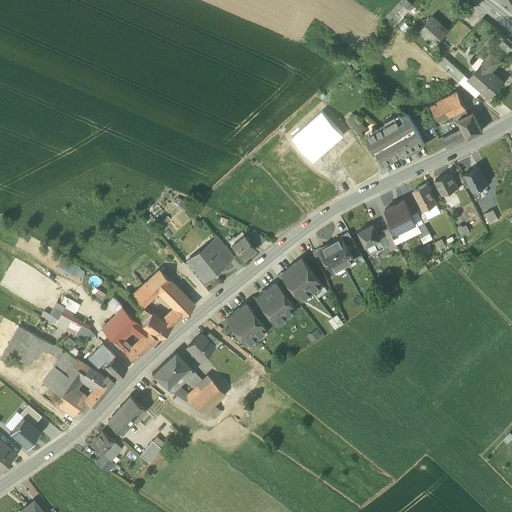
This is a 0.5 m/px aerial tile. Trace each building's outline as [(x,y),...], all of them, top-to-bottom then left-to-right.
[(413,5),(408,0),(402,0),(387,15),(395,23),(413,5)] [(446,31),(431,16),(419,29),(434,44),(446,31)] [(490,52),(468,78),(471,81),(489,96),(502,80),(490,70),(499,60),(490,52)] [(452,63),(444,56),(438,63),(446,70),(452,63)] [(465,74),(452,63),(446,70),(459,81),(465,74)] [(457,90),(430,104),(438,119),(439,118),(442,118),(442,119),(454,112),(465,107),(457,90)] [(454,112),(457,118),(468,113),(465,107),(454,112)] [(468,113),(457,118),(462,127),(467,137),(482,130),(473,110),(468,113)] [(404,113),(365,135),(374,150),(376,148),(383,162),(400,153),(404,155),(424,144),(418,131),(418,130),(409,115),(404,113)] [(365,128),(353,115),(347,121),(359,134),(365,128)] [(450,120),(435,127),(439,135),(454,128),(450,120)] [(460,130),(443,139),(448,147),(467,137),(462,127),(459,128),(460,130)] [(352,147),(339,132),(330,139),(336,144),(332,147),(340,157),(352,147)] [(325,143),(319,148),(301,164),(313,179),(315,178),(340,157),(332,147),(336,144),(330,139),(325,143)] [(352,147),(340,157),(344,162),(357,153),(352,147)] [(377,175),(357,153),(344,162),(356,175),(347,180),(353,189),(377,175)] [(487,183),(478,166),(464,173),(472,190),(483,185),(486,184),(487,183)] [(457,186),(449,172),(435,179),(442,194),(457,186)] [(315,178),(313,179),(302,195),(323,207),(353,189),(347,180),(332,189),(315,178)] [(436,203),(426,184),(413,190),(422,207),(428,204),(429,206),(436,203)] [(415,223),(404,199),(385,209),(392,224),(396,232),(415,223)] [(436,203),(429,206),(428,204),(422,207),(427,218),(440,212),(436,203)] [(494,210),(486,213),(489,220),(497,217),(494,210)] [(415,223),(396,232),(399,237),(393,239),(396,245),(421,232),(418,226),(417,226),(415,223)] [(424,223),(418,226),(421,232),(423,236),(424,236),(429,233),(424,223)] [(373,224),(358,231),(365,246),(373,242),(379,239),(380,239),(373,224)] [(392,224),(386,226),(388,229),(393,239),(399,237),(396,232),(392,224)] [(467,224),(458,229),(461,235),(470,230),(467,224)] [(393,239),(388,229),(381,233),(390,251),(397,247),(393,239)] [(348,232),(340,236),(341,237),(342,237),(346,245),(349,245),(349,246),(354,243),(348,232)] [(429,233),(424,236),(424,237),(421,238),(423,243),(432,239),(429,233)] [(255,248),(244,234),(231,244),(242,259),(255,248)] [(346,245),(342,237),(341,237),(331,243),(343,265),(354,259),(350,252),(351,248),(349,246),(349,245),(346,245)] [(379,239),(373,242),(375,246),(377,251),(384,248),(379,239)] [(231,255),(220,241),(215,245),(226,259),(231,255)] [(215,245),(212,242),(200,252),(199,250),(187,260),(202,278),(217,266),(218,268),(227,261),(226,259),(215,245)] [(321,248),(321,249),(325,256),(324,260),(325,262),(329,264),(333,271),(343,265),(331,243),(321,248)] [(448,246),(441,249),(444,255),(451,252),(448,246)] [(321,247),(313,251),(318,263),(324,260),(325,256),(321,249),(321,248),(321,247)] [(321,283),(302,258),(292,265),(312,290),(321,283)] [(312,290),(292,265),(283,273),(302,298),(312,290)] [(159,268),(129,296),(140,307),(135,312),(142,318),(148,310),(142,306),(158,291),(171,279),(159,268)] [(75,277),(67,273),(64,279),(72,283),(75,277)] [(171,279),(158,291),(175,308),(170,313),(177,320),(194,304),(171,279)] [(295,308),(275,282),(265,290),(285,315),(295,308)] [(97,288),(94,294),(102,297),(104,292),(97,288)] [(285,315),(265,290),(256,297),(276,322),(285,315)] [(78,303),(66,297),(61,305),(74,311),(78,303)] [(265,328),(245,303),(236,310),(255,336),(265,328)] [(122,307),(101,328),(115,342),(123,335),(131,326),(136,320),(122,307)] [(163,320),(148,310),(142,318),(140,321),(159,336),(177,320),(170,313),(163,320)] [(255,336),(236,310),(226,318),(246,343),(255,336)] [(89,328),(61,313),(55,323),(83,339),(89,328)] [(343,323),(337,315),(333,318),(339,326),(343,323)] [(339,326),(332,317),(328,320),(335,329),(339,326)] [(158,338),(136,320),(131,326),(141,335),(142,336),(152,343),(158,338)] [(46,340),(18,325),(4,351),(26,364),(31,356),(35,358),(40,348),(46,340)] [(321,335),(316,329),(308,335),(313,341),(321,335)] [(219,340),(209,332),(203,337),(212,347),(219,340)] [(203,337),(200,334),(187,346),(199,359),(212,347),(203,337)] [(131,345),(123,335),(115,342),(133,360),(152,343),(142,336),(131,345)] [(46,340),(40,348),(46,352),(45,352),(46,353),(47,351),(51,344),(52,343),(46,340)] [(110,350),(102,342),(95,349),(103,357),(110,350)] [(65,351),(51,344),(47,351),(59,359),(65,351)] [(95,349),(87,358),(98,368),(102,363),(99,361),(103,357),(95,349)] [(103,357),(99,361),(102,363),(104,365),(114,355),(110,350),(103,357)] [(76,358),(65,351),(59,359),(43,382),(53,390),(76,358)] [(193,371),(175,351),(162,363),(176,378),(181,373),(185,378),(193,371)] [(104,365),(104,366),(116,378),(127,367),(115,355),(114,355),(104,365)] [(88,366),(76,358),(53,390),(62,397),(65,399),(70,392),(81,377),(80,377),(88,366)] [(176,378),(162,363),(151,373),(167,386),(173,381),(176,378)] [(88,366),(80,377),(81,377),(96,388),(86,400),(91,404),(93,406),(99,398),(99,399),(115,379),(107,374),(105,377),(88,366)] [(202,380),(193,371),(185,378),(194,387),(195,386),(202,380)] [(176,378),(173,381),(179,386),(185,378),(181,373),(176,378)] [(208,374),(202,380),(205,383),(211,378),(208,374)] [(192,396),(188,400),(204,411),(213,402),(224,392),(211,378),(205,383),(199,389),(192,396)] [(202,380),(195,386),(199,389),(205,383),(202,380)] [(179,386),(173,381),(167,386),(177,393),(188,400),(192,396),(179,386)] [(83,401),(70,392),(65,399),(78,408),(83,401)] [(188,400),(177,393),(173,398),(208,421),(211,415),(204,411),(188,400)] [(145,409),(130,395),(120,406),(134,418),(135,420),(145,409)] [(65,399),(62,397),(57,403),(73,415),(77,410),(78,408),(65,399)] [(78,408),(77,410),(83,414),(91,404),(86,400),(85,399),(83,401),(78,408)] [(213,402),(204,411),(211,415),(214,418),(222,411),(213,402)] [(23,417),(33,426),(42,416),(28,404),(20,414),(23,417)] [(120,406),(120,405),(116,409),(117,410),(108,420),(121,432),(134,418),(120,406)] [(10,432),(27,447),(40,431),(33,426),(23,417),(10,432)] [(113,441),(101,431),(91,444),(103,453),(107,448),(113,441)] [(506,443),(511,438),(511,432),(511,431),(502,439),(506,443)] [(155,436),(152,440),(162,447),(165,442),(155,436)] [(0,469),(14,453),(0,440),(0,469)] [(152,440),(139,455),(149,464),(162,449),(152,440)] [(113,441),(107,448),(114,455),(121,448),(113,441)] [(114,455),(107,448),(103,453),(110,460),(114,455)] [(112,465),(102,456),(96,464),(107,472),(112,465)] [(28,480),(23,483),(33,496),(38,492),(28,480)] [(42,511),(34,500),(26,506),(28,509),(26,511),(26,510),(23,511),(42,511)]
